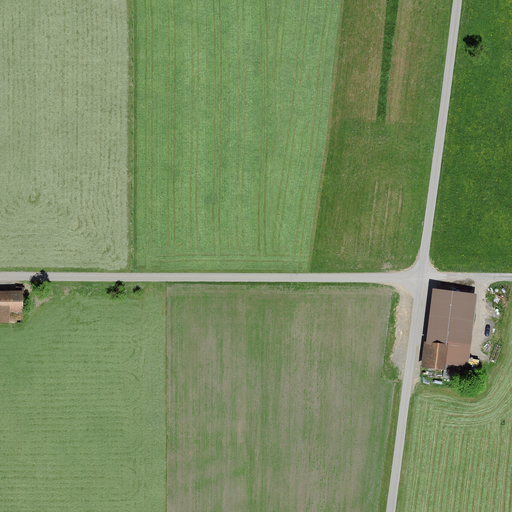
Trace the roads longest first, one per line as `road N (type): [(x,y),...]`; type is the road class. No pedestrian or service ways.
road 1 (unclassified): [(390,511),(458,0)]
road 2 (track): [(511,277),(0,278)]
